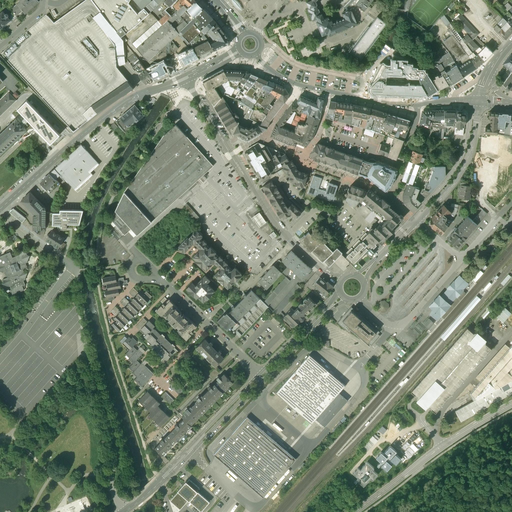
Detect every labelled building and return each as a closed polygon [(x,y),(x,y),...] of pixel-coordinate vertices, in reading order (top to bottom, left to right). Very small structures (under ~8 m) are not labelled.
[(91,0),(85,0),(54,23),(47,16),(46,15),(1,53),(2,55),(4,58),(6,56),(9,59),(7,61),(69,126),(73,131),(79,127),(87,120),(88,120),(97,112),(99,111),(119,98),(119,97),(122,95),(122,96),(125,94),(132,90),(131,89),(134,88),(128,81),(116,67),(114,44),(93,17),(95,16),(98,13),(100,11),(91,0)] [(19,6),(19,7),(22,11),(25,14),(39,2),(36,0),(30,0),(28,2),(26,0),(24,3),(19,6)] [(91,0),(100,11),(106,19),(110,16),(122,6),(116,0),(91,0)] [(110,16),(106,19),(116,31),(122,38),(124,36),(128,32),(131,30),(126,24),(137,14),(142,10),(132,0),(129,0),(127,2),(122,6),(110,16)] [(132,0),(142,10),(144,8),(153,0),(132,0)] [(154,0),(153,0),(144,8),(149,14),(158,4),(154,0)] [(184,4),(180,0),(179,0),(173,6),(178,10),(183,5),(184,4)] [(364,10),(355,3),(357,0),(349,0),(338,11),(342,19),(344,18),(342,12),(351,9),(356,22),(361,21),(371,9),(367,6),(364,10)] [(357,0),(355,3),(364,10),(367,6),(371,0),(357,0)] [(187,9),(182,13),(183,14),(182,15),(181,14),(180,16),(181,16),(180,17),(181,17),(183,15),(183,14),(185,12),(186,12),(187,11),(188,10),(189,9),(189,8),(190,8),(192,7),(196,3),(195,2),(195,1),(187,9)] [(315,1),(311,1),(306,3),(308,8),(307,9),(308,13),(310,17),(312,21),(315,20),(317,19),(315,16),(321,14),(315,1)] [(188,10),(187,11),(186,12),(185,12),(183,14),(183,15),(181,17),(183,19),(187,24),(194,17),(195,18),(203,9),(195,2),(196,3),(192,7),(190,8),(189,8),(189,9),(188,10)] [(511,7),(508,3),(503,7),(507,11),(511,7)] [(178,10),(176,12),(179,15),(180,16),(180,17),(181,16),(180,16),(181,14),(182,15),(183,14),(182,13),(187,9),(183,5),(178,10)] [(18,6),(12,11),(16,16),(22,11),(19,7),(19,6),(18,6)] [(144,8),(142,10),(137,14),(126,24),(131,30),(140,22),(142,20),(144,18),(149,14),(144,8)] [(203,9),(195,18),(194,17),(187,24),(182,29),(178,33),(177,34),(180,37),(182,35),(185,39),(189,43),(192,40),(197,35),(202,30),(213,19),(203,9)] [(321,14),(315,16),(317,19),(315,20),(316,21),(316,22),(322,35),(327,33),(328,35),(357,24),(356,22),(351,9),(342,12),(344,18),(342,19),(338,20),(337,20),(335,21),(335,22),(332,23),(331,19),(329,20),(328,17),(324,18),(322,14),(321,14)] [(3,11),(0,13),(0,23),(3,27),(11,21),(10,20),(7,17),(8,16),(8,15),(8,14),(7,14),(6,14),(5,14),(3,11)] [(114,44),(116,67),(119,65),(123,64),(125,63),(124,40),(122,38),(116,31),(106,19),(100,11),(98,13),(95,16),(93,17),(114,44)] [(179,15),(176,12),(171,16),(167,20),(170,24),(173,21),(173,20),(176,20),(177,18),(177,17),(179,15)] [(171,16),(167,13),(164,16),(159,21),(162,25),(167,20),(171,16)] [(501,13),(500,15),(503,18),(506,22),(508,20),(501,13)] [(445,17),(443,14),(440,18),(446,27),(450,24),(445,17)] [(494,18),(498,22),(503,18),(500,15),(498,14),(494,18)] [(179,15),(177,17),(177,18),(176,20),(173,20),(173,21),(170,24),(174,28),(175,27),(174,27),(175,26),(175,25),(176,25),(178,23),(179,22),(181,20),(182,19),(183,19),(181,17),(180,17),(180,16),(179,15)] [(472,27),(462,16),(456,20),(467,31),(472,27)] [(377,17),(351,51),(360,58),(387,24),(377,17)] [(498,22),(493,28),(498,32),(501,29),(507,23),(506,22),(503,18),(498,22)] [(182,19),(181,20),(179,22),(178,23),(176,25),(175,25),(175,26),(174,27),(175,27),(174,28),(178,33),(182,29),(187,24),(183,19),(182,19)] [(213,19),(202,30),(203,31),(201,33),(204,35),(205,33),(208,30),(216,22),(213,19)] [(167,20),(162,25),(139,46),(136,48),(140,53),(147,61),(155,53),(167,43),(171,39),(177,34),(178,33),(174,28),(170,24),(167,20)] [(159,21),(158,21),(132,44),(136,48),(139,46),(162,25),(159,21)] [(140,22),(131,30),(133,32),(142,24),(140,22)] [(216,22),(208,30),(215,39),(216,39),(225,34),(216,22)] [(462,39),(450,24),(446,27),(452,35),(468,56),(472,53),(466,44),(462,39)] [(504,33),(501,29),(498,32),(505,40),(511,31),(511,27),(511,26),(504,33)] [(479,34),(472,27),(467,31),(468,33),(467,35),(471,39),(472,40),(479,34)] [(208,30),(205,33),(204,35),(208,41),(209,43),(214,40),(215,39),(208,30)] [(177,34),(171,39),(174,43),(177,46),(182,41),(180,37),(177,34)] [(225,34),(216,39),(217,40),(215,41),(214,40),(209,43),(214,50),(227,44),(229,41),(225,34)] [(192,40),(189,43),(190,45),(191,46),(193,48),(208,41),(204,35),(200,38),(195,44),(192,40)] [(468,56),(452,35),(443,41),(461,65),(470,59),(468,56)] [(471,39),(467,35),(462,39),(466,44),(471,39)] [(472,40),(471,39),(466,44),(472,53),(475,51),(479,47),(472,40)] [(182,41),(177,46),(178,48),(182,52),(187,47),(182,41)] [(214,50),(209,43),(208,41),(193,48),(195,52),(196,53),(198,58),(214,50)] [(167,43),(155,53),(158,56),(160,59),(162,61),(164,60),(165,60),(167,59),(167,57),(166,56),(167,56),(167,54),(166,53),(167,52),(167,50),(167,49),(167,47),(167,46),(168,44),(167,43)] [(177,46),(174,43),(171,45),(172,45),(170,47),(169,49),(170,49),(170,51),(169,51),(169,53),(170,54),(172,54),(173,53),(173,51),(175,51),(178,48),(177,46)] [(493,53),(485,46),(481,50),(478,53),(478,54),(485,61),(493,53)] [(198,58),(196,53),(195,52),(193,48),(189,50),(190,52),(184,55),(183,53),(182,53),(178,55),(184,65),(198,58)] [(472,53),(468,56),(470,59),(471,60),(478,54),(478,53),(475,51),(472,53)] [(155,53),(147,61),(150,63),(154,60),(158,56),(155,53)] [(448,53),(435,61),(440,64),(441,64),(451,58),(448,53)] [(485,61),(478,54),(471,60),(477,68),(485,61)] [(400,58),(393,56),(393,66),(398,67),(400,69),(401,59),(401,58),(400,58)] [(456,65),(451,58),(441,64),(445,71),(446,72),(451,69),(450,68),(456,65)] [(436,90),(431,82),(430,80),(427,76),(427,75),(423,70),(416,70),(416,69),(415,68),(411,67),(411,66),(411,65),(410,65),(406,64),(406,63),(406,62),(406,61),(405,61),(401,60),(401,59),(400,69),(398,67),(393,66),(380,66),(381,73),(377,73),(377,80),(373,80),(373,81),(373,87),(368,87),(368,94),(418,96),(426,94),(436,90)] [(461,65),(457,67),(463,77),(477,68),(470,59),(461,65)] [(162,61),(158,63),(159,64),(151,68),(152,70),(148,71),(154,79),(155,80),(159,78),(158,78),(166,74),(168,73),(164,64),(165,63),(164,60),(162,61)] [(154,79),(148,71),(146,73),(144,71),(145,71),(144,70),(146,68),(140,61),(138,63),(132,67),(146,84),(149,82),(149,83),(153,81),(152,80),(154,79)] [(511,69),(504,63),(503,64),(510,71),(511,69)] [(445,71),(441,64),(440,64),(438,66),(437,66),(441,73),(445,71)] [(463,77),(456,65),(450,68),(451,69),(446,72),(452,82),(458,79),(458,78),(460,77),(462,76),(463,77)] [(223,70),(203,81),(208,90),(205,91),(207,94),(215,89),(214,87),(222,82),(226,80),(228,79),(224,70),(223,70)] [(245,71),(224,70),(228,79),(226,80),(227,81),(230,86),(235,88),(238,84),(240,80),(245,71)] [(235,88),(235,89),(239,92),(245,83),(251,74),(248,73),(248,72),(246,71),(245,71),(240,80),(242,82),(239,85),(238,84),(235,88)] [(446,72),(445,71),(441,73),(442,75),(448,85),(452,82),(446,72)] [(511,71),(511,72),(502,85),(505,87),(508,89),(511,90),(511,88),(511,71)] [(257,76),(251,74),(245,83),(247,85),(250,87),(253,82),(257,76)] [(448,85),(442,75),(438,77),(437,75),(435,76),(436,78),(430,80),(431,82),(436,90),(448,85)] [(257,76),(253,82),(258,86),(261,88),(262,89),(265,85),(266,85),(269,81),(257,76)] [(227,81),(223,83),(218,86),(223,96),(224,94),(225,94),(230,86),(227,81)] [(265,85),(262,89),(263,89),(264,90),(269,93),(276,84),(269,81),(266,85),(265,85)] [(253,82),(250,87),(245,94),(247,96),(253,99),(255,96),(251,94),(252,92),(253,93),(258,86),(253,82)] [(269,93),(261,104),(266,107),(270,110),(273,106),(269,103),(274,96),(278,98),(285,89),(284,89),(276,84),(269,93)] [(250,87),(247,85),(242,93),(244,95),(245,94),(250,87)] [(230,86),(225,94),(230,97),(235,89),(235,88),(230,86)] [(215,89),(207,94),(214,106),(213,106),(214,105),(221,98),(215,89)] [(273,106),(270,110),(266,116),(260,124),(259,125),(261,126),(267,128),(270,121),(287,99),(288,94),(285,89),(278,98),(273,106)] [(269,93),(264,90),(256,101),(261,104),(269,93)] [(9,93),(0,101),(0,115),(16,100),(9,93)] [(243,96),(240,101),(251,109),(254,104),(245,98),(243,96)] [(316,103),(300,96),(297,102),(297,104),(298,104),(303,107),(301,112),(309,115),(319,119),(319,118),(321,110),(321,109),(324,99),(318,97),(316,103)] [(221,98),(214,105),(231,134),(233,133),(238,124),(240,118),(234,113),(232,115),(221,97),(221,98)] [(25,117),(19,123),(22,126),(28,120),(50,143),(59,134),(26,101),(17,109),(25,117)] [(336,102),(330,101),(325,118),(333,120),(334,115),(334,112),(336,102)] [(354,104),(336,102),(334,112),(339,112),(339,113),(342,113),(342,114),(352,115),(354,104)] [(292,103),(278,121),(283,125),(295,109),(295,108),(292,103)] [(363,118),(366,107),(354,104),(352,115),(350,124),(359,127),(361,117),(363,118)] [(134,105),(120,118),(120,119),(128,127),(130,125),(133,123),(139,119),(144,115),(134,105)] [(379,110),(371,108),(368,119),(365,128),(379,133),(383,120),(384,120),(386,113),(379,110)] [(262,112),(258,110),(252,110),(253,110),(249,119),(253,121),(260,124),(266,116),(262,113),(262,112)] [(444,110),(432,111),(432,119),(431,123),(433,123),(434,119),(441,119),(444,119),(444,110)] [(456,111),(444,110),(444,119),(444,124),(444,129),(444,130),(448,131),(449,121),(451,121),(451,119),(455,119),(456,111)] [(432,111),(422,111),(419,123),(425,124),(424,127),(430,128),(431,126),(431,123),(432,119),(432,111)] [(461,111),(456,111),(455,119),(455,126),(464,127),(465,114),(461,113),(461,111)] [(498,112),(489,112),(489,116),(488,117),(490,118),(490,128),(485,127),(485,133),(497,134),(497,130),(498,118),(498,112)] [(511,113),(498,112),(498,118),(497,130),(504,131),(505,121),(510,122),(511,121),(511,113)] [(342,113),(339,113),(337,121),(350,124),(352,115),(342,114),(342,113)] [(397,117),(386,113),(384,120),(383,120),(379,133),(389,137),(391,131),(391,130),(397,117)] [(319,119),(309,115),(306,121),(317,125),(319,119)] [(397,117),(391,130),(396,132),(401,118),(397,117)] [(396,132),(394,136),(402,139),(410,120),(401,118),(396,132)] [(15,119),(0,134),(0,153),(25,129),(22,126),(19,123),(15,119)] [(128,127),(120,119),(116,122),(116,123),(127,135),(128,134),(132,128),(130,125),(128,127)] [(260,124),(253,121),(249,129),(246,127),(245,128),(238,124),(233,133),(247,140),(267,128),(261,126),(259,125),(260,124)] [(317,125),(306,121),(306,122),(305,126),(303,125),(304,125),(298,123),(294,132),(281,126),(276,124),(271,136),(290,144),(295,146),(296,143),(305,146),(312,138),(317,125)] [(164,135),(124,192),(111,219),(125,234),(132,228),(137,234),(213,166),(175,124),(164,135)] [(464,127),(455,126),(454,135),(463,136),(464,127)] [(402,139),(394,136),(393,138),(393,139),(390,146),(391,146),(390,148),(389,151),(397,154),(402,139)] [(501,138),(480,137),(479,153),(501,154),(501,138)] [(81,144),(57,166),(54,169),(59,175),(65,181),(65,180),(75,191),(93,175),(91,172),(99,165),(86,150),(81,144)] [(269,151),(267,146),(263,149),(260,144),(244,153),(260,179),(270,173),(264,162),(273,157),(274,160),(281,156),(278,151),(275,153),(273,149),(269,151)] [(326,147),(317,144),(309,155),(312,157),(311,158),(321,161),(326,147)] [(390,148),(380,144),(376,152),(387,156),(389,151),(390,148)] [(334,150),(326,147),(321,161),(329,164),(334,150)] [(334,150),(329,164),(358,174),(363,160),(334,150)] [(420,153),(413,151),(409,161),(418,164),(419,163),(421,157),(422,154),(420,153)] [(500,182),(486,200),(496,208),(501,209),(503,206),(503,204),(511,194),(511,192),(511,178),(511,165),(511,153),(502,153),(501,178),(498,181),(500,182)] [(289,162),(285,154),(281,156),(274,160),(273,160),(278,168),(282,166),(289,162)] [(294,160),(294,159),(292,160),(292,161),(298,171),(300,169),(294,160)] [(363,160),(358,174),(368,177),(384,191),(386,191),(388,189),(389,187),(391,185),(392,183),(393,180),(395,177),(396,172),(397,170),(396,168),(378,161),(377,161),(376,161),(373,159),(371,159),(370,159),(369,160),(368,161),(363,160)] [(292,161),(292,160),(289,162),(282,166),(283,167),(284,169),(289,176),(298,171),(292,161)] [(418,164),(409,161),(405,171),(415,175),(416,171),(418,164)] [(270,173),(260,179),(261,180),(263,185),(265,184),(265,182),(270,179),(269,179),(270,179),(270,177),(274,175),(275,175),(281,172),(282,170),(284,169),(283,167),(282,166),(270,173)] [(445,176),(445,166),(432,166),(432,171),(428,183),(432,186),(428,190),(431,192),(445,176)] [(55,179),(59,175),(54,169),(49,173),(55,179)] [(298,171),(289,176),(289,177),(293,183),(303,187),(307,174),(298,171)] [(415,175),(405,171),(402,180),(407,182),(413,184),(414,180),(413,180),(415,175)] [(281,172),(275,175),(274,175),(270,177),(270,179),(269,179),(270,179),(265,182),(265,184),(263,185),(264,185),(271,181),(274,185),(275,185),(279,191),(281,190),(279,185),(287,181),(286,178),(285,179),(281,172)] [(49,173),(40,182),(43,185),(41,186),(46,191),(47,189),(56,180),(55,179),(49,173)] [(313,176),(308,193),(319,197),(322,190),(318,189),(321,179),(313,176)] [(56,180),(47,189),(50,193),(60,184),(56,180)] [(264,185),(262,186),(269,197),(279,191),(275,185),(274,185),(271,181),(264,185)] [(326,192),(322,190),(319,197),(332,202),(334,195),(337,186),(329,183),(326,192)] [(412,185),(408,184),(405,193),(404,196),(404,200),(405,204),(408,207),(413,211),(421,203),(414,198),(415,196),(416,196),(419,188),(414,186),(412,185)] [(367,192),(350,186),(345,201),(353,208),(361,199),(367,192)] [(465,188),(460,187),(459,195),(460,195),(459,198),(469,200),(470,197),(469,197),(469,194),(470,186),(465,186),(465,188)] [(431,192),(419,188),(416,196),(415,196),(414,198),(421,203),(431,192)] [(381,200),(369,189),(367,192),(361,199),(373,209),(381,200)] [(288,200),(281,190),(279,191),(283,198),(282,198),(284,202),(288,200)] [(279,191),(269,197),(275,208),(284,202),(282,198),(283,198),(279,191)] [(46,209),(30,192),(21,201),(33,213),(34,215),(34,228),(46,229),(46,225),(46,224),(46,209)] [(284,202),(275,208),(280,216),(282,215),(284,218),(291,214),(295,218),(301,212),(288,200),(284,202)] [(402,217),(381,200),(373,209),(372,211),(381,218),(378,222),(380,224),(390,234),(396,228),(393,226),(402,217)] [(200,218),(188,205),(184,208),(196,221),(200,218)] [(444,205),(431,218),(432,227),(434,229),(440,221),(443,222),(446,218),(450,221),(447,218),(447,216),(451,212),(444,205)] [(451,212),(447,216),(447,218),(450,221),(455,214),(456,213),(457,208),(444,205),(451,212)] [(18,212),(13,208),(9,212),(15,217),(18,212)] [(58,212),(51,212),(51,225),(60,225),(60,229),(67,229),(67,224),(78,224),(82,210),(58,209),(58,212)] [(487,213),(482,210),(473,221),(477,225),(487,213)] [(18,212),(15,217),(22,223),(26,218),(18,212)] [(266,222),(259,213),(253,217),(252,217),(259,227),(266,222)] [(473,221),(467,216),(457,228),(456,228),(461,232),(460,233),(461,234),(459,237),(463,241),(477,225),(473,221)] [(443,222),(440,221),(434,229),(441,234),(450,221),(446,218),(443,222)] [(390,234),(380,224),(374,230),(372,228),(367,234),(379,246),(390,234)] [(461,232),(456,228),(447,239),(457,248),(463,241),(459,237),(461,234),(460,233),(461,232)] [(196,230),(194,232),(193,232),(193,233),(193,234),(188,238),(187,237),(178,246),(179,247),(178,247),(183,252),(184,252),(185,252),(194,243),(197,246),(202,241),(200,238),(202,236),(201,236),(202,235),(197,230),(197,231),(196,230)] [(57,234),(52,231),(50,233),(47,234),(48,236),(46,239),(51,242),(51,243),(53,245),(54,244),(59,247),(64,238),(59,235),(60,235),(57,233),(57,234)] [(333,252),(322,240),(320,242),(316,237),(315,239),(308,232),(305,235),(304,235),(298,240),(310,252),(311,251),(328,267),(334,261),(333,260),(340,252),(341,253),(342,253),(337,247),(333,252)] [(367,234),(365,233),(360,238),(362,240),(361,241),(359,240),(352,246),(354,248),(353,249),(351,247),(345,254),(347,256),(345,257),(342,254),(341,253),(340,252),(333,260),(334,261),(335,262),(344,270),(351,262),(357,268),(379,246),(367,234)] [(209,248),(205,244),(206,243),(203,240),(202,241),(197,246),(200,249),(193,257),(195,260),(199,264),(213,249),(210,247),(209,248)] [(216,252),(213,249),(199,264),(202,268),(203,267),(206,270),(213,262),(217,265),(222,260),(221,260),(222,259),(220,256),(219,257),(215,253),(216,252)] [(291,251),(282,260),(284,262),(289,266),(303,279),(309,274),(307,272),(310,269),(291,251)] [(15,257),(13,258),(10,252),(0,256),(0,263),(0,264),(0,271),(2,272),(2,273),(4,272),(6,276),(7,276),(8,277),(2,279),(3,281),(2,284),(8,286),(8,287),(10,286),(12,290),(17,288),(17,287),(20,286),(20,287),(22,286),(25,285),(23,280),(25,279),(25,278),(27,273),(25,272),(24,270),(23,270),(22,269),(27,267),(25,263),(28,262),(27,261),(29,256),(27,255),(26,253),(20,255),(20,254),(19,255),(15,256),(15,257)] [(220,268),(214,274),(221,281),(232,270),(227,264),(228,263),(224,260),(223,261),(222,260),(217,265),(220,268)] [(273,266),(259,281),(266,288),(281,273),(273,266)] [(232,270),(221,281),(227,288),(235,281),(236,281),(241,275),(241,274),(242,273),(235,267),(232,270)] [(473,278),(475,280),(476,281),(483,273),(480,270),(473,278)] [(508,274),(500,283),(503,286),(511,277),(508,274)] [(207,285),(205,283),(209,279),(205,275),(202,278),(198,282),(195,285),(192,282),(186,288),(188,290),(194,296),(196,298),(198,297),(203,302),(206,299),(206,300),(212,294),(212,293),(214,290),(208,284),(207,285)] [(115,276),(104,278),(105,284),(108,284),(116,282),(115,276)] [(459,276),(454,282),(453,282),(447,288),(448,289),(444,293),(441,297),(439,295),(430,306),(432,307),(433,309),(430,313),(433,315),(437,318),(439,316),(440,315),(449,304),(456,296),(462,290),(462,289),(467,283),(459,276)] [(263,302),(268,306),(290,281),(285,277),(263,302)] [(326,283),(319,277),(313,285),(321,291),(326,295),(326,294),(332,286),(327,282),(326,283)] [(116,282),(108,284),(109,290),(117,288),(120,288),(119,282),(118,282),(116,282)] [(484,291),(486,290),(491,284),(489,282),(483,289),(482,290),(484,291)] [(297,284),(270,315),(275,318),(301,288),(297,284)] [(20,286),(17,287),(17,288),(12,290),(11,290),(12,295),(24,290),(22,286),(20,287),(20,286)] [(109,290),(107,290),(108,297),(113,296),(118,295),(117,288),(109,290)] [(144,293),(141,290),(140,290),(141,291),(137,295),(136,294),(136,295),(145,304),(146,304),(145,303),(149,299),(150,299),(150,298),(152,296),(146,291),(144,293)] [(244,297),(234,306),(233,305),(231,307),(232,308),(228,313),(226,312),(225,314),(224,313),(217,320),(221,323),(223,324),(222,325),(227,330),(228,329),(235,321),(236,322),(259,298),(251,290),(246,295),(245,294),(243,296),(244,297)] [(466,293),(462,290),(456,296),(449,304),(440,315),(443,318),(466,293)] [(135,295),(136,296),(132,300),(131,299),(141,309),(141,308),(140,308),(144,304),(145,304),(136,295),(135,295)] [(315,303),(308,296),(307,298),(306,297),(305,297),(303,299),(303,301),(302,303),(302,302),(300,302),(298,304),(298,305),(299,306),(297,307),(298,307),(305,315),(306,313),(308,313),(310,312),(310,310),(311,309),(313,309),(314,307),(314,305),(313,304),(315,303)] [(263,302),(259,298),(236,322),(235,321),(228,329),(235,336),(236,334),(240,338),(268,307),(263,302)] [(141,309),(131,299),(131,300),(132,300),(128,304),(127,304),(136,313),(136,312),(140,308),(140,309),(141,309)] [(169,301),(165,305),(163,303),(156,310),(165,319),(167,317),(175,309),(177,307),(170,300),(169,301)] [(384,302),(381,302),(378,305),(378,308),(382,311),(385,311),(387,308),(387,304),(384,302)] [(136,313),(127,304),(126,304),(127,305),(123,309),(122,309),(132,318),(131,317),(135,313),(136,314),(136,313)] [(305,315),(298,307),(297,307),(294,311),(292,308),(284,316),(294,325),(305,315)] [(379,332),(351,307),(340,319),(352,329),(371,346),(380,336),(378,334),(379,332)] [(511,313),(504,307),(496,317),(503,322),(511,313)] [(132,318),(122,309),(122,310),(119,314),(118,313),(127,323),(127,322),(131,318),(132,318)] [(187,320),(175,309),(167,317),(179,328),(187,320)] [(127,323),(118,313),(117,314),(118,314),(114,318),(113,318),(123,327),(122,326),(126,322),(127,323)] [(123,327),(113,318),(116,321),(112,325),(111,324),(118,332),(119,331),(118,331),(122,327),(123,327)] [(143,318),(135,326),(140,330),(141,329),(148,322),(143,318)] [(179,328),(177,330),(186,339),(193,332),(191,330),(196,325),(188,318),(187,320),(179,328)] [(352,329),(340,319),(337,323),(348,333),(352,329)] [(433,323),(429,319),(424,324),(428,328),(433,323)] [(161,334),(155,329),(154,329),(153,328),(155,326),(149,320),(148,322),(141,329),(146,334),(144,336),(152,344),(161,334)] [(467,327),(411,392),(416,396),(416,397),(417,402),(425,409),(429,408),(430,409),(435,413),(491,349),(484,343),(487,341),(477,332),(473,333),(467,327)] [(175,347),(161,334),(152,344),(157,349),(157,350),(161,355),(162,354),(165,356),(167,359),(168,358),(172,354),(170,352),(174,347),(175,347)] [(129,336),(127,338),(122,343),(122,344),(123,343),(130,349),(129,350),(133,346),(137,342),(133,337),(132,337),(132,338),(131,339),(129,336)] [(205,338),(196,347),(215,367),(224,358),(220,354),(221,352),(219,350),(217,352),(211,346),(213,343),(211,341),(209,343),(205,338)] [(511,350),(510,348),(505,344),(475,377),(480,381),(469,394),(474,402),(511,381),(511,350)] [(139,352),(133,346),(129,350),(125,354),(127,356),(128,354),(131,357),(129,359),(133,363),(136,360),(143,353),(140,351),(139,352)] [(309,354),(276,393),(311,424),(315,419),(339,393),(345,386),(309,354)] [(167,359),(165,356),(161,360),(165,365),(169,360),(168,358),(167,359)] [(142,366),(136,360),(133,363),(128,368),(130,369),(131,367),(134,371),(132,372),(136,377),(137,377),(146,367),(144,365),(143,364),(143,365),(142,366)] [(146,367),(137,377),(136,377),(134,379),(135,379),(135,378),(138,381),(137,382),(141,385),(148,378),(148,377),(146,375),(147,374),(146,373),(149,370),(146,367)] [(198,400),(191,407),(190,406),(188,409),(187,408),(185,410),(187,411),(182,416),(184,418),(191,425),(233,382),(224,373),(220,378),(218,376),(216,378),(219,380),(212,387),(210,385),(208,387),(209,388),(203,395),(202,394),(200,397),(199,396),(197,398),(198,400)] [(511,381),(474,402),(455,413),(461,424),(511,395),(511,381)] [(183,391),(175,382),(171,387),(179,395),(183,391)] [(147,392),(139,400),(151,412),(157,405),(159,403),(147,392)] [(166,392),(161,396),(170,404),(174,400),(166,392)] [(339,393),(315,419),(324,427),(348,401),(339,393)] [(151,412),(149,414),(161,426),(169,417),(157,405),(151,412)] [(276,442),(247,416),(213,454),(263,497),(296,459),(285,450),(286,448),(277,440),(276,442)] [(191,425),(184,418),(183,419),(178,424),(177,423),(174,425),(175,426),(172,430),(173,430),(170,433),(170,432),(169,433),(178,441),(177,440),(181,436),(184,433),(185,434),(185,433),(189,428),(190,429),(191,427),(192,426),(191,425)] [(378,431),(382,435),(386,431),(382,427),(378,431)] [(167,435),(163,439),(162,438),(160,440),(161,441),(158,445),(156,448),(155,447),(163,455),(163,454),(166,451),(167,451),(170,448),(171,449),(171,448),(170,447),(173,444),(176,440),(178,441),(169,433),(170,433),(167,436),(167,435)] [(381,452),(376,458),(383,464),(381,466),(387,471),(394,463),(396,465),(401,459),(396,455),(397,453),(390,446),(383,454),(381,452)] [(358,468),(353,474),(360,480),(358,482),(364,487),(371,479),(373,481),(378,475),(373,470),(374,469),(367,462),(360,470),(358,468)] [(199,488),(189,479),(187,482),(197,490),(199,488)] [(187,482),(186,481),(177,491),(178,491),(188,500),(189,501),(198,491),(197,490),(187,482)] [(188,500),(178,491),(170,501),(180,510),(188,500)] [(209,502),(198,491),(189,501),(201,511),(209,502)]
